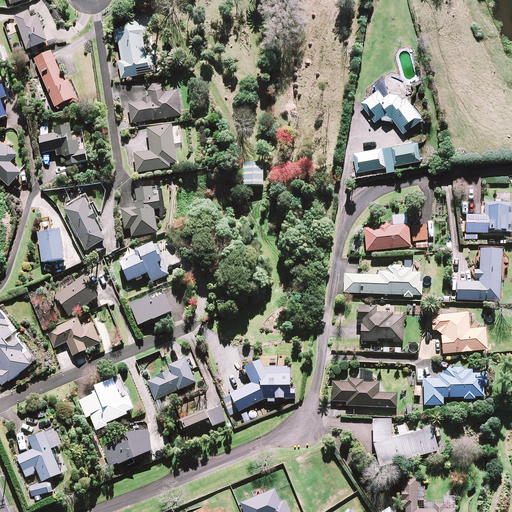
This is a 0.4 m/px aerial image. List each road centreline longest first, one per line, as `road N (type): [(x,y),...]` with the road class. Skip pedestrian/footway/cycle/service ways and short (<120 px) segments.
road 1 (residential): [(511,170),(465,171),(364,193),(342,230),(304,420),(87,511)]
road 2 (residential): [(189,326),(0,405)]
road 3 (residential): [(94,0),(120,180)]
